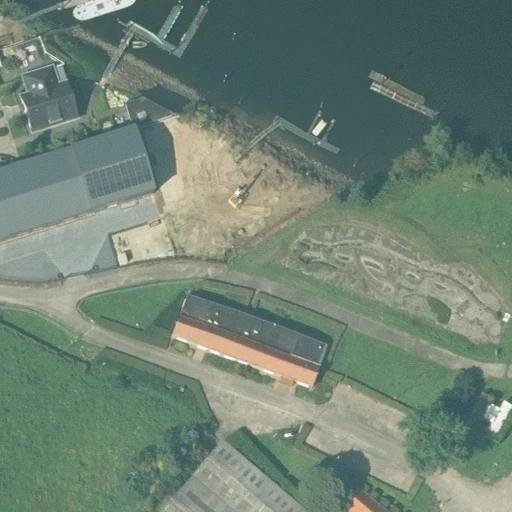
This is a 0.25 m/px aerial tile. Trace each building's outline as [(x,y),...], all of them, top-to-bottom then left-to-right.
[(58,88),(52,68),(22,78),(27,96),(20,98),(31,132),(77,118),(67,85),(58,88)] [(133,130),(175,117),(141,98),(125,104),(133,130)] [(133,133),(69,152),(0,173),(0,241),(152,194),(133,133)] [(311,389),(319,368),(326,348),(186,297),(178,318),(171,338),(311,389)] [(499,412),(491,408),(495,400),(484,394),(460,438),(468,442),(482,416),(493,423),(488,432),(499,437),(511,413),(511,407),(504,403),(499,412)] [(385,511),(358,489),(338,511),(305,511),(222,441),(162,511),(385,511)]
